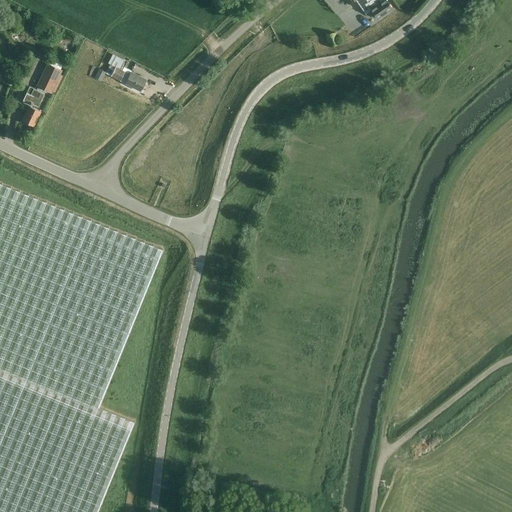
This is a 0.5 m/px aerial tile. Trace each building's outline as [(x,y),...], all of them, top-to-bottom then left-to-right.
[(22,0),(21,3),(36,11),(40,3),(35,0),(22,0)] [(374,0),(367,5),(377,19),(392,9),(385,0),(374,0)] [(58,28),(53,38),(56,40),(62,30),(58,28)] [(336,33),(325,35),(328,47),(339,44),(336,33)] [(120,80),(140,91),(146,80),(131,72),(130,75),(125,72),(125,71),(122,70),(126,61),(113,54),(108,63),(110,64),(105,73),(110,76),(120,81),(120,80)] [(47,63),(36,86),(38,87),(42,89),(51,93),(62,70),(47,63)] [(42,89),(38,87),(36,90),(30,86),(22,103),(29,106),(22,120),(34,126),(41,112),(33,108),(35,105),(38,107),(44,93),(41,92),(42,89)] [(0,511),(97,511),(134,422),(99,407),(163,249),(0,182),(0,511)]
